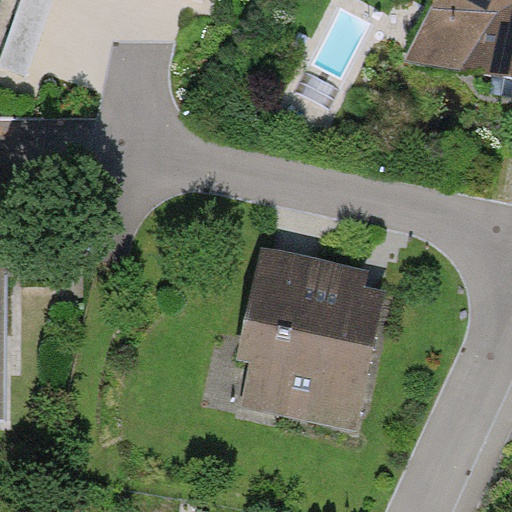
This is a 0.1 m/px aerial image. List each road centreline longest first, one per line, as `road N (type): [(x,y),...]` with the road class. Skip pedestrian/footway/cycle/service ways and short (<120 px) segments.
road 1 (residential): [(511,233),(129,138),(114,0)]
road 2 (residential): [(419,511),(511,308)]
